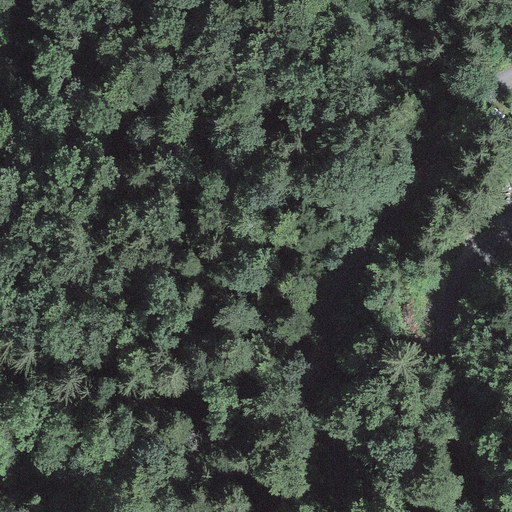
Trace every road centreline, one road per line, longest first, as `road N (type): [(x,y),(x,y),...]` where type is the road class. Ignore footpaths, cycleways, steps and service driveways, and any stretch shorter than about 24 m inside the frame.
road 1 (track): [(345,511),(332,299),(483,95)]
road 2 (track): [(511,230),(468,261),(442,315),(442,352),(504,511)]
